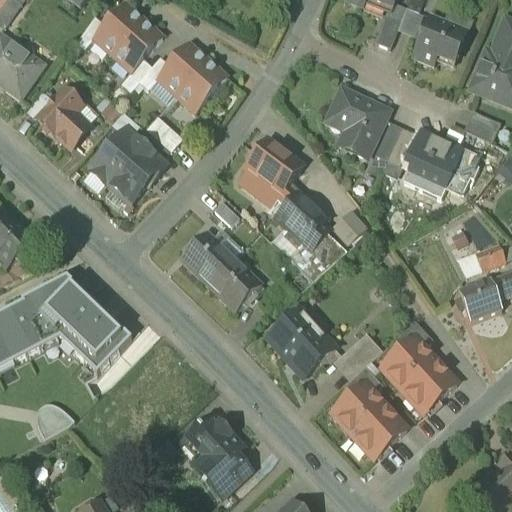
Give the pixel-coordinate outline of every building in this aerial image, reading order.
[(399,0),(347,0),(346,5),(364,12),(367,4),(394,15),(399,0)] [(428,0),(414,0),(409,15),(421,19),(428,0)] [(11,2),(0,17),(0,33),(5,37),(23,10),(11,2)] [(126,11),(95,45),(133,79),(163,44),(126,11)] [(401,28),(386,21),(375,48),(391,54),(401,28)] [(468,37),(430,22),(413,63),(434,71),(438,62),(455,69),(468,37)] [(511,27),(506,25),(492,59),(487,57),(479,77),(494,83),(490,92),(502,97),(498,106),(511,111),(511,27)] [(44,72),(0,41),(0,89),(21,105),(35,86),(30,82),(38,70),(43,74),(44,72)] [(92,48),(83,41),(77,51),(84,57),(92,48)] [(227,84),(189,50),(159,85),(197,119),(227,84)] [(147,81),(140,89),(149,96),(156,88),(147,81)] [(130,82),(122,91),(131,99),(139,90),(130,82)] [(390,116),(342,94),(327,127),(357,141),(349,157),(367,165),(390,116)] [(65,96),(38,125),(55,142),(56,141),(72,156),(92,135),(76,120),(82,113),(65,96)] [(124,119),(100,97),(90,108),(114,129),(124,119)] [(500,129),(473,117),(464,136),(492,149),(500,129)] [(183,145),(158,123),(147,136),(172,158),(183,145)] [(391,128),(376,161),(388,166),(403,134),(391,128)] [(403,134),(388,166),(399,172),(414,139),(413,139),(403,134)] [(126,136),(92,175),(93,176),(92,178),(106,190),(118,200),(119,199),(131,210),(148,191),(150,192),(167,173),(126,136)] [(454,153),(420,138),(412,156),(417,159),(411,172),(426,179),(420,194),(441,204),(447,191),(464,198),(471,183),(474,185),(479,173),(473,170),(478,161),(455,150),(454,153)] [(303,173),(268,146),(246,175),(250,177),(241,190),(257,201),(270,212),(280,200),(281,201),(289,191),(303,173)] [(305,203),(303,205),(295,196),(295,195),(289,191),(281,201),(280,200),(270,212),(266,216),(287,239),(283,243),(297,256),(288,265),(313,289),(347,258),(321,233),(329,225),(305,203)] [(240,224),(223,209),(215,217),(232,233),(240,224)] [(35,247),(4,216),(0,219),(0,261),(10,272),(35,247)] [(235,266),(207,240),(182,266),(209,292),(235,266)] [(500,251),(476,260),(482,276),(506,267),(500,251)] [(262,293),(235,266),(209,292),(237,319),(262,293)] [(511,278),(491,287),(499,306),(511,300),(511,278)] [(97,381),(132,345),(67,283),(21,307),(22,309),(5,319),(0,321),(0,376),(60,346),(97,381)] [(491,285),(459,297),(462,305),(466,314),(471,328),(503,316),(499,306),(491,287),(491,285)] [(284,288),(261,311),(275,324),(299,302),(284,288)] [(462,305),(456,307),(459,316),(466,314),(462,305)] [(301,317),(269,346),(304,385),(336,356),(301,317)] [(434,347),(416,328),(397,345),(405,353),(415,344),(425,355),(434,347)] [(425,355),(415,344),(405,353),(383,374),(425,420),(457,391),(425,355)] [(366,349),(343,370),(355,383),(366,373),(378,362),(366,349)] [(384,392),(366,373),(355,383),(348,390),(356,399),(365,390),(374,400),(384,392)] [(374,400),(365,390),(356,399),(333,419),(375,465),(407,436),(374,400)] [(40,438),(45,447),(69,434),(75,428),(66,420),(58,413),(52,411),(45,412),(40,414),(37,421),(37,423),(38,431),(40,438)] [(244,456),(213,423),(188,446),(205,465),(200,470),(213,484),(237,462),(244,456)] [(168,446),(144,468),(155,479),(179,457),(168,446)] [(511,457),(511,456),(498,468),(501,472),(466,504),(473,511),(510,511),(511,511),(511,457)] [(237,462),(213,484),(223,494),(219,498),(223,501),(220,504),(222,505),(251,477),(237,462)]
